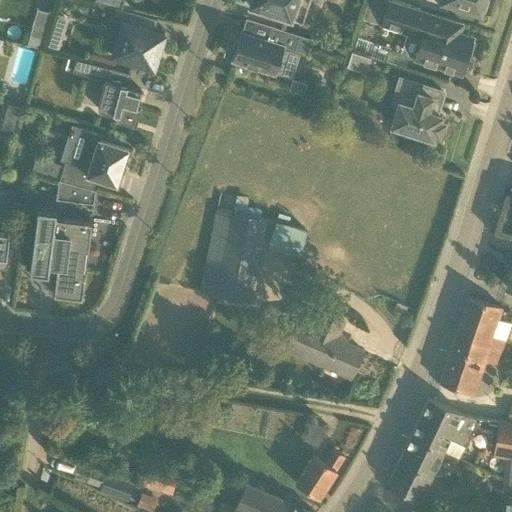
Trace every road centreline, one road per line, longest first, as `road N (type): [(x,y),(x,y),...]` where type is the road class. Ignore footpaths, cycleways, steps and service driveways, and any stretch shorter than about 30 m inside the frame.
road 1 (tertiary): [(343,511),(399,419),(511,91)]
road 2 (residential): [(213,0),(114,312),(98,326),(65,332),(0,324)]
road 3 (track): [(399,419),(0,349)]
